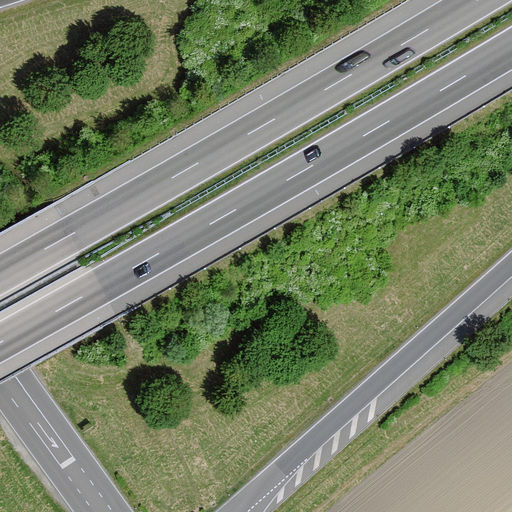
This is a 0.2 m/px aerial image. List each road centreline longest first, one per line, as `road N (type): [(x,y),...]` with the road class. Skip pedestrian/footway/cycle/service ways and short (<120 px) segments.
road 1 (motorway): [(0,342),(511,47)]
road 2 (motorway): [(476,0),(0,273)]
road 3 (motorway): [(251,494),(511,263)]
road 4 (secondary): [(103,511),(0,368)]
